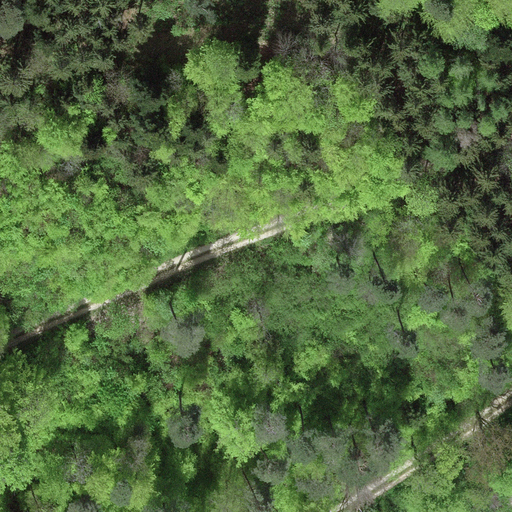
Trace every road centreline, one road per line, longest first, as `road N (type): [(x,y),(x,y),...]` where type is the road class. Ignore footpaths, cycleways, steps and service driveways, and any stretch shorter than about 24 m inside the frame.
road 1 (track): [(0,349),(511,123)]
road 2 (track): [(0,90),(171,45),(457,0)]
road 3 (track): [(511,389),(343,511)]
